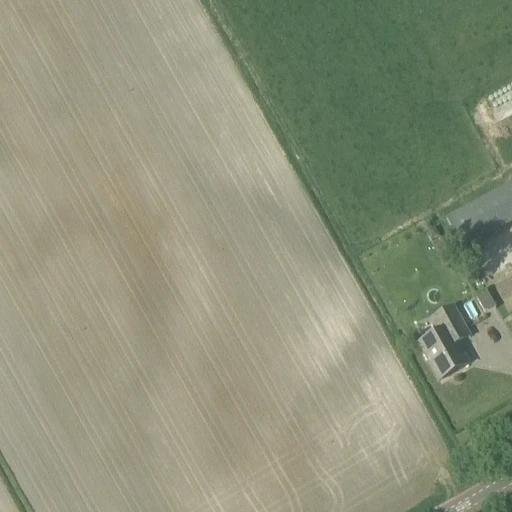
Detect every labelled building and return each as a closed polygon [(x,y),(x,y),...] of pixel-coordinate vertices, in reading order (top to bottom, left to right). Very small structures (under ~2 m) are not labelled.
[(511,13),(485,24),(495,46),(511,39),(511,13)] [(511,91),(484,106),(496,130),(511,122),(511,91)] [(511,185),(494,194),(511,226),(511,225),(511,184),(511,185)] [(461,253),(511,226),(494,194),(444,222),(461,253)] [(430,232),(428,238),(431,243),(440,238),(435,229),(430,232)] [(485,316),(495,310),(485,292),(475,297),(485,316)] [(439,383),(470,366),(454,339),(466,332),(454,309),(431,322),(438,335),(419,346),(439,383)]
